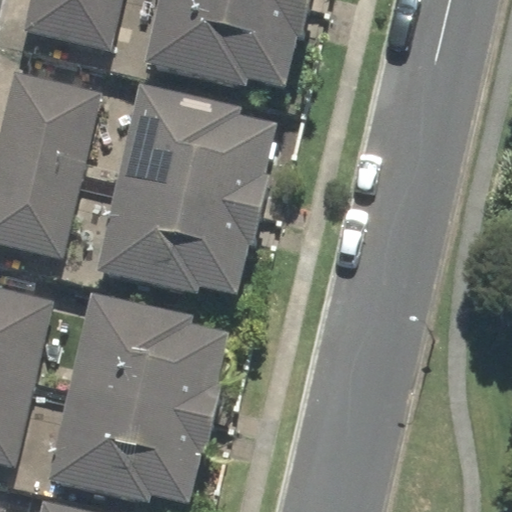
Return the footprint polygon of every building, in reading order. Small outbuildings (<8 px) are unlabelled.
[(123,0),(32,0),(25,39),(113,55),(123,0)] [(159,0),(143,84),(280,111),(292,51),(296,52),(306,0),(159,0)] [(100,100),(9,81),(0,122),(0,249),(65,263),(100,100)] [(229,123),(133,102),(94,284),(230,313),(241,263),(248,265),(263,196),(258,195),(270,143),(227,134),(229,123)] [(50,308),(0,296),(0,475),(12,479),(50,308)] [(191,329),(84,307),(45,496),(125,511),(181,511),(191,465),(201,467),(224,354),(187,347),(191,329)]
